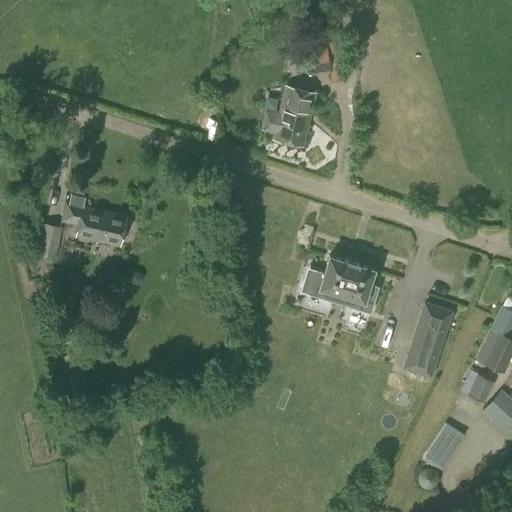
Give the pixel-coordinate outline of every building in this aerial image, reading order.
[(310,72),(342,68),(336,21),(305,25),(310,72)] [(302,145),(314,92),(285,85),(279,112),(265,109),(261,129),(274,132),(273,138),(302,145)] [(209,135),(215,119),(191,111),(185,126),(209,135)] [(83,203),(67,199),(62,217),(79,221),(75,235),(118,246),(126,213),(83,203)] [(54,258),(61,226),(31,220),(24,252),(54,258)] [(375,268),(328,253),(315,296),(374,314),(382,287),(370,284),(375,268)] [(128,277),(128,278),(128,279),(128,280),(129,280),(129,281),(129,282),(130,282),(130,283),(131,283),(132,284),(133,284),(134,284),(134,285),(135,285),(136,285),(137,284),(138,284),(139,284),(140,283),(141,282),(142,281),(142,280),(142,279),(143,279),(143,278),(143,277),(143,276),(143,275),(142,275),(142,274),(142,273),(141,273),(141,272),(140,272),(140,271),(139,271),(138,270),(137,270),(136,270),(135,270),(134,270),(133,270),(132,270),(132,271),(131,271),(130,272),(129,273),(129,274),(128,275),(128,276),(128,277)] [(453,310),(423,300),(401,367),(431,377),(453,310)] [(503,372),(511,354),(511,337),(509,336),(511,330),(511,309),(502,305),(475,359),(503,372)] [(484,402),(494,380),(479,373),(469,395),(484,402)] [(511,437),(511,398),(501,389),(482,410),(511,437)] [(442,468),(463,434),(445,423),(428,459),(442,468)] [(430,468),(430,467),(429,467),(428,467),(427,467),(426,467),(425,467),(424,467),(423,467),(422,468),(421,468),(420,469),(419,469),(419,470),(418,470),(418,471),(417,472),(417,473),(416,474),(416,475),(416,476),(416,477),(416,478),(416,479),(416,480),(416,481),(417,481),(417,482),(417,483),(418,483),(418,484),(419,485),(420,486),(421,486),(421,487),(422,487),(423,487),(424,488),(425,488),(426,488),(427,488),(428,488),(429,488),(429,487),(430,487),(431,487),(432,486),(433,486),(433,485),(434,485),(434,484),(435,484),(435,483),(436,482),(436,481),(436,480),(437,480),(437,479),(437,478),(437,477),(437,476),(437,475),(436,474),(436,473),(436,472),(435,472),(435,471),(434,470),(433,469),(432,469),(432,468),(431,468),(430,468)]
